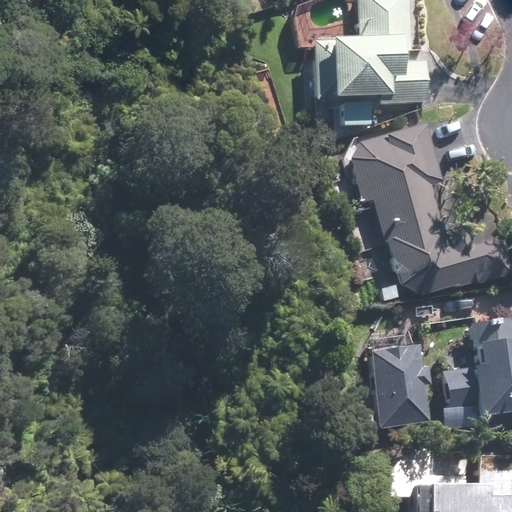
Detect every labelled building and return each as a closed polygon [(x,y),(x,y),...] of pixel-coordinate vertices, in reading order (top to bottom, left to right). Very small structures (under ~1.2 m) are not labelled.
[(305,45),(307,105),(373,102),(373,107),(422,105),(421,62),(401,63),(401,62),(401,55),(405,55),(405,22),(403,22),(403,1),(401,1),(401,0),(348,0),(350,43),(349,43),(305,45)] [(340,163),(343,170),(345,166),(356,205),(366,203),(379,245),(382,244),(394,287),(415,298),(455,287),(455,288),(473,284),(473,286),(511,276),(501,240),(468,249),(462,228),(439,235),(426,188),(438,184),(421,126),(349,144),(340,163)] [(504,321),(462,328),(465,350),(463,350),(466,371),(434,376),(440,411),(434,412),(435,424),(466,419),(466,422),(511,415),(511,352),(511,342),(507,343),(504,321)] [(412,348),(360,356),(373,432),(425,423),(418,387),(425,386),(422,369),(416,370),(415,366),(418,365),(417,358),(414,358),(412,348)] [(469,489),(401,487),(399,511),(511,511),(511,464),(469,463),(469,489)]
